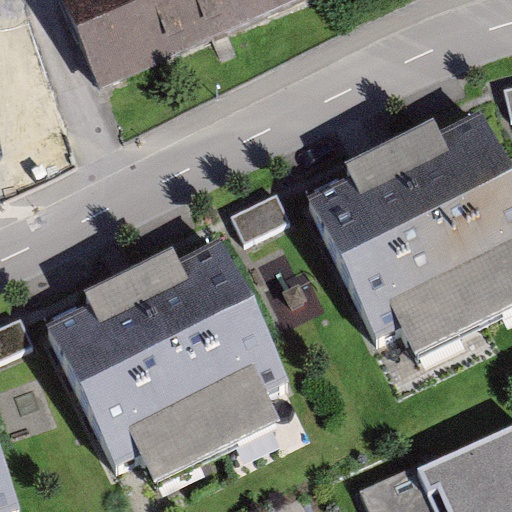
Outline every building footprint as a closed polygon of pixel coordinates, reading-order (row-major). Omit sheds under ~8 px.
[(93,0),(90,1),(130,97),(362,0),(93,0)] [(511,315),(511,131),(343,217),(417,363),(511,315)] [(327,410),(256,256),(68,343),(140,496),(327,410)] [(31,327),(0,338),(0,370),(41,356),(31,327)] [(0,511),(47,511),(3,380),(0,380),(0,511)] [(511,511),(511,426),(383,486),(395,511),(438,511),(457,504),(460,511),(511,511)]
